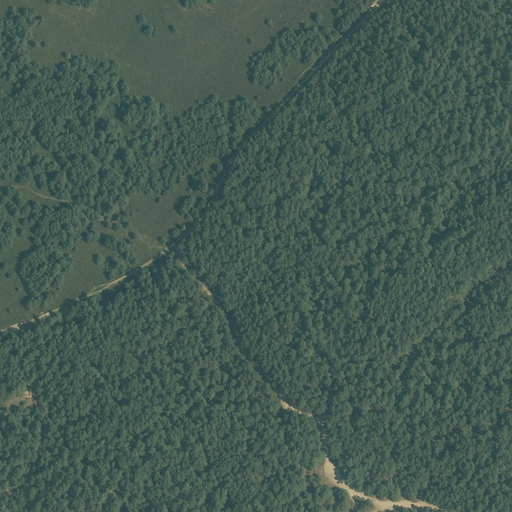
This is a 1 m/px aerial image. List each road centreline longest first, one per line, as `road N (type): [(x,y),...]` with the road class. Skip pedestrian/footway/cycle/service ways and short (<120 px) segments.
road 1 (track): [(374,502),(338,483),(317,421),(280,398),(169,249)]
road 2 (track): [(169,249),(203,218),(241,149),(383,0)]
road 3 (track): [(0,335),(60,312),(169,249)]
